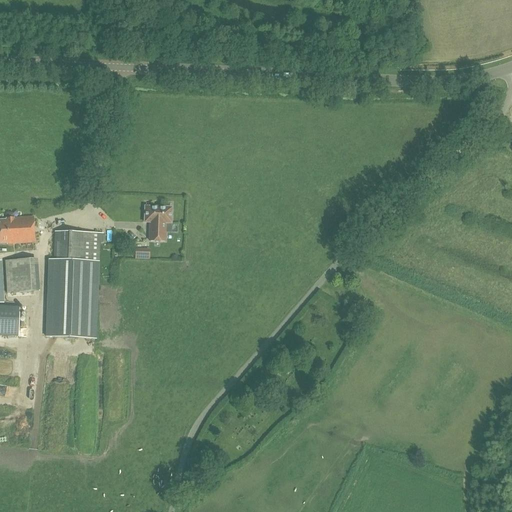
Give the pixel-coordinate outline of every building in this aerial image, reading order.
[(165,241),(165,233),(172,233),(173,223),(171,223),(172,207),(145,206),(144,222),(150,223),(152,223),(152,231),(150,231),(150,230),(149,241),(165,241)] [(0,244),(35,243),(34,217),(7,219),(7,220),(0,220),(0,244)] [(100,233),(55,232),(54,261),(99,262),(100,233)] [(152,258),(151,248),(135,249),(135,259),(152,258)] [(23,260),(6,262),(9,291),(25,289),(23,260)] [(99,262),(54,261),(49,261),(46,339),(71,340),(73,285),(98,286),(99,262)] [(0,335),(18,336),(20,309),(0,307),(0,335)]
